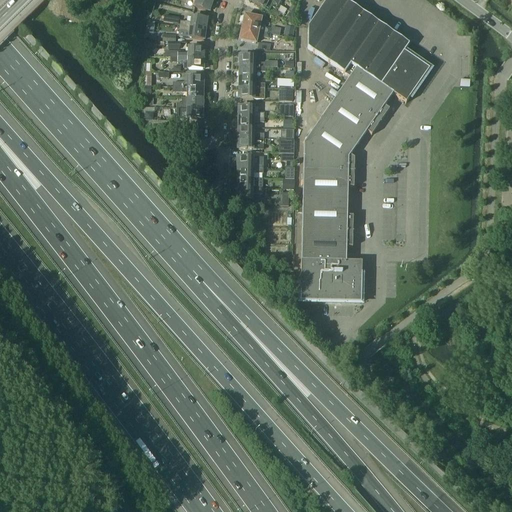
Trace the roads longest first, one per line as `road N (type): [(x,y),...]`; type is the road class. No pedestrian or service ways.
road 1 (motorway): [(344,511),(0,127)]
road 2 (motorway): [(266,511),(0,165)]
road 3 (motorway): [(440,511),(193,272)]
road 4 (motorway): [(0,245),(204,511)]
road 5 (motorway): [(392,511),(193,272)]
road 6 (motorway): [(193,272),(0,54)]
road 7 (residential): [(217,207),(221,45),(232,0)]
road 8 (unknown): [(511,246),(426,314),(413,345)]
